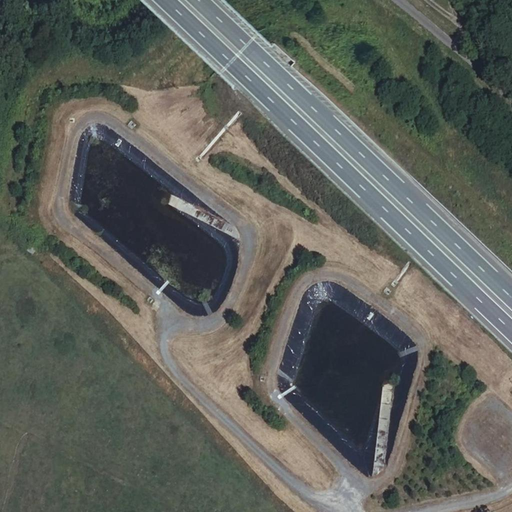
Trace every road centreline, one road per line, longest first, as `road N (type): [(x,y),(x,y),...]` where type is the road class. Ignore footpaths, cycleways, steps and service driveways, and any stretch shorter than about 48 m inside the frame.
road 1 (motorway): [(164,0),(511,330)]
road 2 (motorway): [(511,298),(196,0)]
